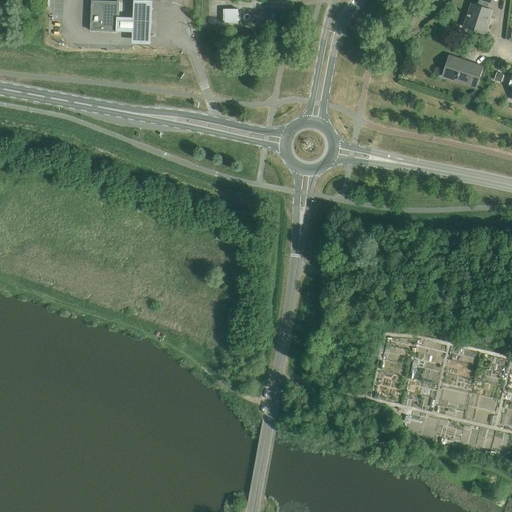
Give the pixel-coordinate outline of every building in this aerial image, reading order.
[(490,4),(491,0),(477,0),(479,0),(477,7),(471,5),(467,17),(469,17),(465,28),(483,34),(491,12),(486,10),(488,3),(490,4)] [(119,2),(92,1),(91,31),(118,32),(118,31),(119,17),(119,2)] [(127,18),(119,17),(118,31),(126,32),(132,32),(132,42),(150,43),(151,28),(152,12),(152,2),(134,1),(133,11),(133,18),(127,18)] [(238,9),(223,9),(223,12),(223,22),(223,23),(238,23),(238,9)] [(442,77),(475,88),(482,67),(449,56),(442,77)]
